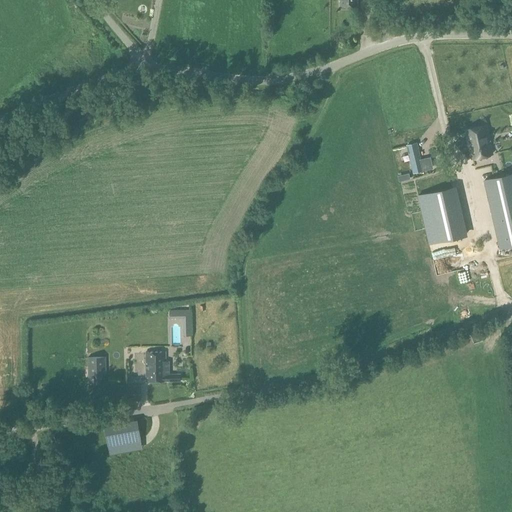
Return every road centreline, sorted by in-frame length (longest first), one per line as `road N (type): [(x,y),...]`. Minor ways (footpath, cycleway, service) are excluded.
road 1 (track): [(511,308),(306,381),(249,392),(242,266),(323,69)]
road 2 (unclassified): [(146,68),(281,79),(404,39),(511,35)]
road 3 (track): [(422,37),(441,120),(468,164),(511,339)]
road 4 (unclassified): [(0,432),(249,392)]
road 5 (unclassified): [(0,120),(146,68)]
